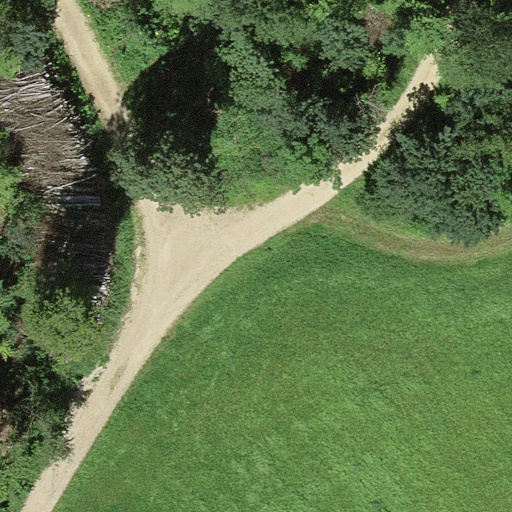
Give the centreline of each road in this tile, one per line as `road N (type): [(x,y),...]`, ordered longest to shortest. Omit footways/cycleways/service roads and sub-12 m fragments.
road 1 (track): [(36,511),(115,371),(203,247),(325,185)]
road 2 (track): [(203,247),(159,200),(66,0)]
road 3 (track): [(466,0),(408,111),(325,185)]
road 4 (track): [(511,233),(487,249),(443,250),(369,231),(325,185)]
